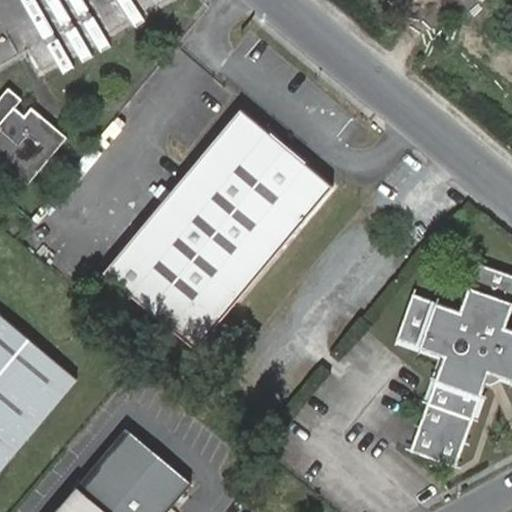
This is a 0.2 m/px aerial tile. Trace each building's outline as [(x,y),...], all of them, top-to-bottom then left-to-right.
[(31,122),(23,116),(15,109),(22,100),(9,88),(0,98),(0,160),(29,184),(68,137),(38,113),(31,122)] [(32,107),(23,116),(31,122),(38,113),(32,107)] [(197,349),(334,186),(308,164),(303,169),(263,136),(267,131),(241,108),(105,272),(197,349)] [(414,292),(397,338),(421,347),(445,355),(437,379),(434,386),(428,403),(474,419),(482,395),(490,372),(511,379),(511,328),(506,326),(511,309),(511,273),(478,262),(470,287),(461,310),(437,302),(414,292)] [(0,313),(0,470),(77,378),(0,313)] [(78,486),(55,511),(166,511),(186,488),(192,481),(127,428),(78,486)]
